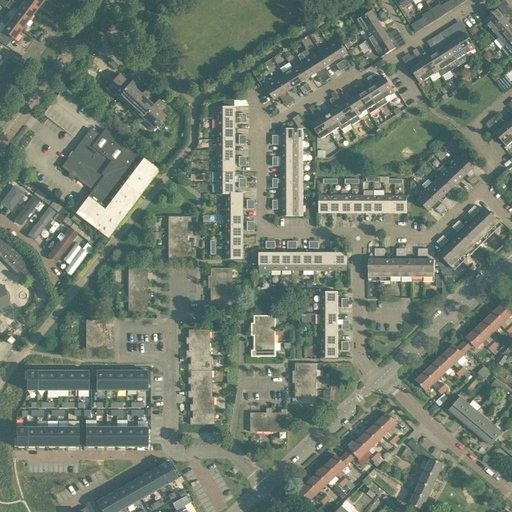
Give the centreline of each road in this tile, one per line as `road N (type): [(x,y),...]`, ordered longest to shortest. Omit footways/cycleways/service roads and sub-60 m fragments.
road 1 (residential): [(357,233),(377,226),(428,236),(489,179),(490,155),(474,131),(511,93)]
road 2 (residential): [(262,128),(479,0)]
road 3 (residential): [(262,128),(265,229),(357,233)]
road 4 (residential): [(511,495),(380,379)]
road 5 (residential): [(12,132),(116,4)]
road 6 (residential): [(380,379),(498,267)]
road 7 (residential): [(264,487),(380,379)]
road 8 (residential): [(380,379),(360,360),(357,233)]
road 9 (residential): [(16,455),(144,455)]
road 10 (residential): [(241,383),(239,320),(175,318)]
road 11 (residential): [(0,102),(72,0)]
road 12 (residential): [(169,358),(123,358),(122,327),(168,326)]
